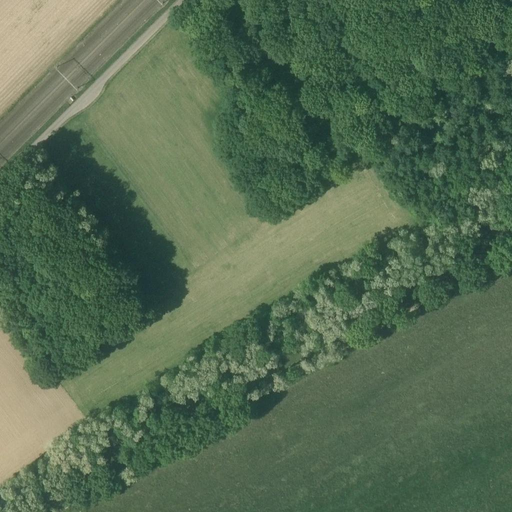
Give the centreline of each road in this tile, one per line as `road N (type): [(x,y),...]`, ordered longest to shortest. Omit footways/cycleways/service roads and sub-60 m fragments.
road 1 (track): [(511,246),(50,511)]
road 2 (unclassified): [(183,0),(0,181)]
